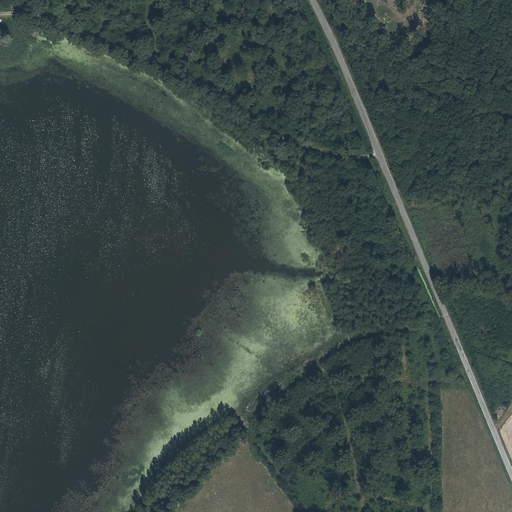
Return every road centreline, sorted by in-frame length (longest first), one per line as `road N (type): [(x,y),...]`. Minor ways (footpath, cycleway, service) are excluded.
road 1 (unclassified): [(511,478),(306,0)]
road 2 (track): [(373,154),(300,144),(211,88),(53,16),(0,13)]
